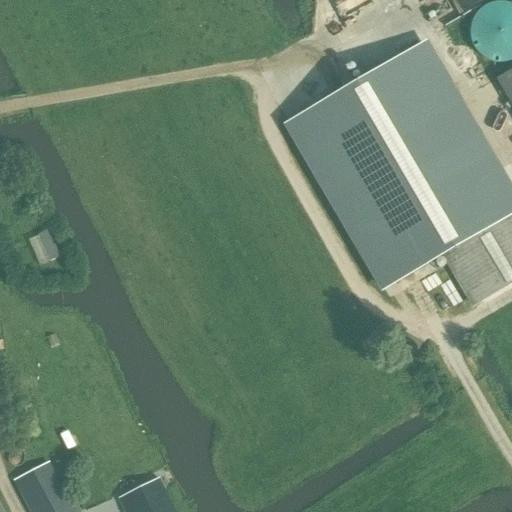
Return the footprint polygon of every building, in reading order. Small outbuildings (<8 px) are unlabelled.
[(511,4),(508,3),(500,2),(494,3),(489,4),(484,7),(480,10),(475,16),(472,21),(471,26),(470,32),(471,40),(473,45),(475,50),(479,54),(483,58),(490,62),(495,63),(500,64),(509,63),(511,61),(511,4)] [(287,125),(383,289),(442,254),(511,215),(511,197),(423,45),(287,125)] [(511,104),(511,71),(497,80),(511,104)] [(511,283),(511,215),(442,254),(473,306),(511,283)] [(30,511),(73,511),(48,463),(14,480),(30,511)] [(125,511),(175,511),(158,478),(119,498),(125,511)]
